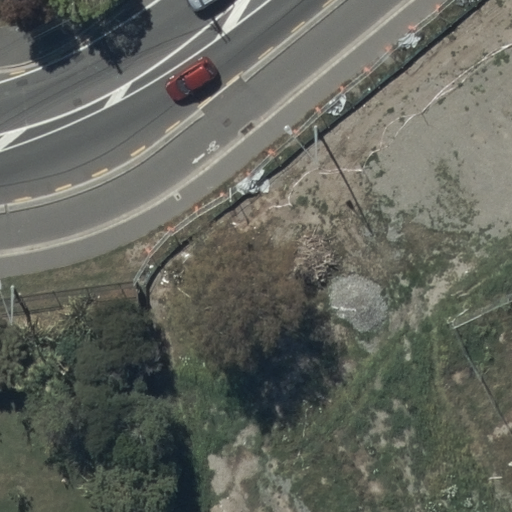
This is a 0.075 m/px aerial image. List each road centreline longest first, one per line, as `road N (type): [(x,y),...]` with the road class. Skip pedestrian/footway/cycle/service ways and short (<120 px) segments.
road 1 (residential): [(245,5),(477,341)]
road 2 (secondary): [(0,144),(111,99),(245,5)]
